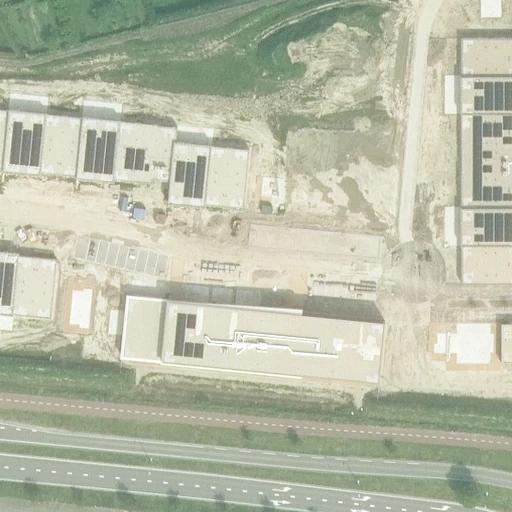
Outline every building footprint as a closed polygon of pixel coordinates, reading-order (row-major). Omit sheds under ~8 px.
[(460,76),(459,76),(459,115),(460,115),(460,150),(464,150),(464,170),(460,170),(460,206),(459,206),(459,245),(460,245),(460,283),(511,282),(511,37),(460,38),(460,76)] [(0,109),(0,168),(2,169),(2,171),(40,175),(40,173),(58,174),(76,176),(76,178),(114,182),(114,180),(152,183),(152,179),(169,181),(167,203),(205,207),(205,204),(243,208),(249,149),(211,146),(211,145),(175,141),(177,127),(120,121),(120,120),(82,116),(82,117),(46,114),(46,113),(8,109),(8,110),(0,109)] [(260,197),(280,199),(282,178),(262,176),(260,197)] [(0,313),(12,315),(13,314),(50,318),(56,259),(18,255),(19,253),(0,250),(0,313)] [(72,287),(68,327),(88,329),(92,289),(72,287)] [(127,296),(121,356),(378,382),(384,321),(127,296)] [(453,333),(433,333),(433,353),(453,353),(452,363),(493,363),(493,323),(453,323),(453,333)] [(511,323),(501,323),(501,363),(511,362),(511,323)]
